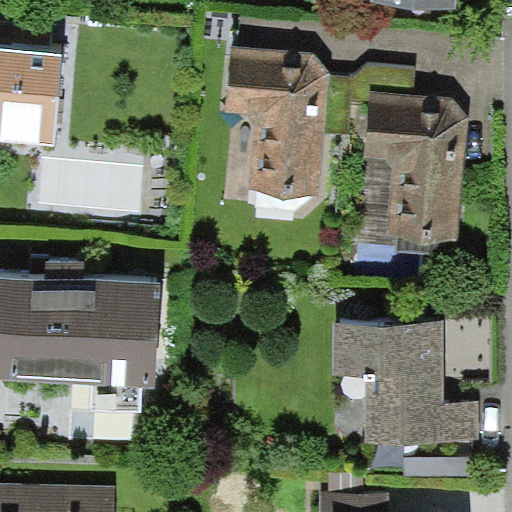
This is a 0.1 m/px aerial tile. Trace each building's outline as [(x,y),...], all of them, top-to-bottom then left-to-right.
[(64,48),(0,40),(0,136),(53,142),(64,48)] [(314,61),(230,62),(231,104),(261,104),(262,186),(316,185),(314,61)] [(398,150),(398,238),(450,238),(450,101),(371,100),(371,150),(398,150)] [(181,265),(0,257),(0,370),(115,375),(114,401),(150,402),(150,388),(176,389),(181,265)] [(456,320),(348,320),(347,393),(378,382),(380,442),(480,439),(479,409),(456,404),(456,320)] [(112,511),(113,492),(0,487),(0,511),(112,511)]
